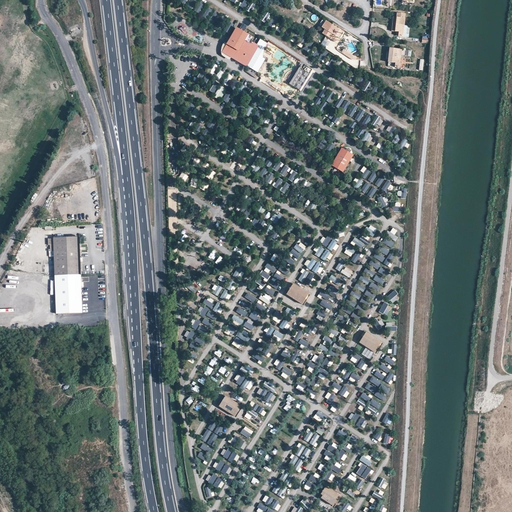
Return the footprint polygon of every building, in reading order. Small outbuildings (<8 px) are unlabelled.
[(395,9),(396,1),(390,0),(386,0),(386,8),(395,9)] [(199,13),(204,5),(199,2),(194,10),(199,13)] [(207,19),(212,10),(208,8),(203,16),(207,19)] [(229,30),(230,23),(226,22),(226,18),(217,17),(217,13),(212,12),(211,22),(216,22),(215,29),(229,30)] [(399,36),(403,37),(405,19),(394,17),(392,31),(399,33),(399,36)] [(339,30),(325,21),(321,27),(325,30),(329,32),(335,36),(339,30)] [(223,52),(247,66),(258,46),(251,42),(253,38),(237,28),(223,52)] [(335,36),(329,32),(326,37),(335,43),(339,38),(335,36)] [(309,51),(313,44),(308,41),(304,49),(309,51)] [(395,68),(400,68),(402,49),(393,49),(392,63),(395,63),(395,68)] [(320,57),(330,64),(335,58),(325,50),(320,57)] [(352,56),(343,50),(341,53),(351,60),(361,61),(361,57),(352,56)] [(290,84),(299,91),(310,74),(306,72),(302,69),(300,68),(290,84)] [(200,72),(192,76),(196,82),(203,77),(200,72)] [(230,102),(232,90),(237,91),(239,81),(231,79),(230,91),(226,90),(224,101),(230,102)] [(366,92),(371,82),(367,80),(362,90),(366,92)] [(213,93),(217,85),(213,83),(209,91),(213,93)] [(317,95),(321,90),(316,86),(312,91),(317,95)] [(223,98),(225,88),(218,87),(216,97),(223,98)] [(332,102),(335,91),(323,87),(320,96),(325,98),(325,100),(332,102)] [(339,108),(345,99),(340,96),(335,105),(339,108)] [(391,96),(386,103),(389,106),(394,98),(391,96)] [(234,108),(238,103),(233,100),(230,105),(234,108)] [(345,112),(351,102),(346,100),(341,110),(345,112)] [(347,114),(352,117),(358,107),(354,104),(347,114)] [(360,122),(366,111),(361,109),(355,119),(360,122)] [(257,121),(262,113),(257,110),(252,119),(257,121)] [(363,123),(367,125),(372,117),(368,115),(363,123)] [(373,124),(381,126),(383,118),(375,116),(373,124)] [(213,129),(215,121),(210,119),(207,127),(213,129)] [(356,127),(358,124),(352,122),(348,130),(355,133),(354,136),(360,138),(363,130),(356,127)] [(365,132),(363,140),(371,143),(373,135),(365,132)] [(399,146),(403,148),(408,141),(404,138),(399,146)] [(330,152),(335,147),(331,143),(326,148),(330,152)] [(350,153),(345,150),(342,148),(332,165),(342,172),(353,155),(350,153)] [(199,167),(201,159),(194,157),(192,166),(199,167)] [(401,157),(398,166),(403,168),(406,159),(401,157)] [(278,160),(273,168),(277,172),(283,164),(278,160)] [(201,169),(206,172),(209,165),(204,162),(201,169)] [(254,162),(251,166),(257,171),(260,167),(254,162)] [(285,177),(290,168),(285,165),(280,173),(285,177)] [(362,176),(366,179),(371,170),(364,166),(361,171),(364,173),(362,176)] [(211,170),(206,177),(211,180),(216,173),(211,170)] [(293,182),(297,173),(292,170),(288,180),(293,182)] [(373,171),(368,180),(373,182),(378,174),(373,171)] [(182,172),(178,178),(185,182),(189,176),(182,172)] [(375,184),(379,187),(385,179),(380,176),(375,184)] [(278,178),(274,186),(279,189),(283,180),(278,178)] [(353,186),(359,189),(363,180),(357,178),(353,186)] [(306,180),(301,185),(307,190),(312,185),(306,180)] [(387,180),(381,189),(386,192),(392,183),(387,180)] [(280,191),(285,194),(290,185),(286,182),(280,191)] [(365,182),(361,191),(366,193),(370,184),(365,182)] [(367,196),(372,198),(377,189),(373,186),(367,196)] [(399,188),(398,197),(407,198),(408,189),(399,188)] [(277,199),(281,193),(276,190),(272,197),(277,199)] [(389,204),(385,195),(378,198),(382,207),(389,204)] [(264,212),(266,208),(261,204),(258,209),(264,212)] [(275,212),(270,221),(284,227),(288,219),(275,212)] [(395,241),(398,237),(394,235),(397,231),(393,228),(390,232),(388,231),(386,234),(395,241)] [(275,240),(280,233),(275,230),(271,237),(275,240)] [(326,235),(321,241),(326,245),(331,239),(326,235)] [(363,247),(365,243),(355,237),(352,241),(363,247)] [(79,238),(53,239),(57,314),(82,313),(81,274),(79,238)] [(391,248),(394,243),(385,238),(383,242),(391,248)] [(328,248),(335,252),(339,245),(332,240),(328,248)] [(302,253),(306,246),(297,242),(294,249),(302,253)] [(348,246),(344,252),(351,257),(355,251),(348,246)] [(381,246),(378,250),(387,255),(389,251),(381,246)] [(321,258),(326,262),(332,255),(326,251),(321,258)] [(356,253),(351,260),(355,263),(360,256),(356,253)] [(375,253),(373,258),(383,262),(385,258),(375,253)] [(384,264),(389,266),(394,255),(389,253),(384,264)] [(275,254),(271,259),(276,264),(281,258),(275,254)] [(312,269),(316,261),(307,258),(304,266),(312,269)] [(371,261),(369,264),(378,269),(380,265),(371,261)] [(316,262),(313,270),(320,274),(324,266),(316,262)] [(335,269),(340,272),(344,265),(339,262),(335,269)] [(269,280),(271,273),(274,275),(277,268),(267,264),(264,271),(262,270),(260,276),(269,280)] [(349,278),(353,272),(345,266),(341,273),(349,278)] [(241,278),(244,272),(237,268),(234,275),(241,278)] [(366,268),(364,272),(373,277),(375,273),(366,268)] [(303,270),(299,280),(308,284),(312,274),(303,270)] [(337,287),(341,282),(332,275),(329,279),(333,283),(332,283),(337,287)] [(382,284),(385,281),(376,275),(374,279),(382,284)] [(368,284),(370,280),(361,276),(359,280),(368,284)] [(258,278),(256,283),(263,287),(266,283),(258,278)] [(269,283),(276,289),(280,285),(274,278),(269,283)] [(357,283),(355,287),(363,292),(366,288),(357,283)] [(215,284),(212,289),(215,290),(213,294),(218,296),(223,288),(215,284)] [(264,292),(273,296),(275,292),(266,288),(264,292)] [(306,299),(289,288),(283,299),(300,309),(306,299)] [(321,290),(319,296),(328,300),(330,293),(321,290)] [(359,299),(362,295),(353,290),(350,294),(359,299)] [(367,290),(365,293),(374,299),(376,296),(367,290)] [(393,304),(401,296),(395,290),(387,297),(393,304)] [(221,297),(228,301),(231,294),(224,291),(221,297)] [(269,304),(272,298),(263,293),(260,300),(269,304)] [(241,307),(252,309),(254,296),(247,294),(246,301),(242,300),(241,307)] [(331,309),(333,305),(322,300),(320,305),(331,309)] [(388,315),(391,305),(383,302),(380,313),(388,315)] [(220,313),(224,307),(217,303),(213,309),(220,313)] [(349,315),(353,311),(345,304),(341,309),(349,315)] [(364,315),(367,310),(358,305),(355,310),(364,315)] [(238,307),(236,312),(246,317),(248,313),(238,307)] [(288,308),(284,312),(291,317),(294,312),(288,308)] [(206,316),(197,330),(206,335),(218,316),(209,310),(206,316)] [(259,318),(261,315),(253,310),(251,313),(259,318)] [(319,311),(316,318),(320,319),(321,318),(324,319),(326,314),(319,311)] [(272,319),(280,323),(283,315),(276,312),(272,319)] [(234,315),(232,319),(242,324),(244,320),(234,315)] [(250,316),(246,320),(255,326),(258,321),(250,316)] [(376,329),(385,326),(382,318),(373,321),(376,329)] [(280,327),(287,330),(290,324),(282,321),(280,327)] [(392,326),(392,322),(386,323),(386,331),(397,331),(397,326),(392,326)] [(267,325),(264,331),(281,339),(284,333),(267,325)] [(336,336),(339,332),(331,328),(329,332),(336,336)] [(298,330),(292,338),(298,342),(303,333),(298,330)] [(377,342),(361,333),(355,343),(370,352),(377,342)] [(194,341),(189,339),(186,345),(197,349),(202,339),(197,336),(194,341)] [(325,353),(333,340),(326,336),(318,349),(325,353)] [(307,348),(309,344),(301,339),(299,343),(307,348)] [(342,350),(344,347),(336,342),(334,346),(342,350)] [(388,347),(388,354),(396,354),(397,344),(392,344),(392,348),(388,347)] [(286,357),(293,350),(289,346),(282,353),(286,357)] [(268,352),(258,347),(253,357),(263,362),(268,352)] [(354,353),(350,360),(356,364),(360,357),(354,353)] [(298,364),(300,358),(292,355),(291,361),(298,364)] [(393,366),(396,361),(387,355),(384,360),(393,366)] [(326,358),(321,366),(326,369),(331,361),(326,358)] [(369,365),(362,360),(357,366),(364,371),(369,365)] [(276,367),(280,370),(284,364),(281,361),(276,367)] [(310,362),(307,370),(313,372),(317,365),(310,362)] [(382,363),(379,368),(388,373),(391,369),(382,363)] [(242,365),(241,370),(252,374),(254,368),(242,365)] [(280,375),(287,379),(291,372),(284,368),(280,375)] [(377,370),(374,375),(383,380),(385,375),(377,370)] [(390,384),(395,375),(389,372),(385,381),(390,384)] [(357,383),(360,377),(352,373),(349,379),(357,383)] [(245,379),(242,387),(251,390),(254,383),(245,379)] [(304,389),(307,385),(300,379),(297,383),(304,389)] [(267,381),(265,384),(274,390),(276,387),(267,381)] [(334,382),(332,386),(339,390),(342,386),(334,382)] [(365,388),(374,393),(377,388),(367,384),(365,388)] [(382,384),(374,395),(383,401),(390,390),(382,384)] [(306,391),(316,395),(317,390),(308,387),(306,391)] [(343,388),(339,393),(346,398),(350,393),(343,388)] [(265,399),(273,403),(276,396),(269,392),(265,399)] [(324,399),(331,403),(335,396),(328,392),(324,399)] [(362,393),(360,398),(359,398),(357,404),(366,408),(370,397),(362,393)] [(219,406),(235,416),(241,406),(225,396),(219,406)] [(367,411),(376,414),(381,403),(372,400),(367,411)] [(284,402),(281,407),(287,410),(290,405),(284,402)] [(333,403),(330,410),(336,413),(339,406),(333,403)] [(253,409),(262,415),(265,411),(255,405),(253,409)] [(315,415),(323,420),(326,416),(318,411),(315,415)] [(247,413),(244,417),(249,421),(252,416),(247,413)] [(390,425),(393,416),(385,413),(382,422),(390,425)] [(362,414),(360,419),(368,423),(371,418),(362,414)] [(207,442),(215,424),(210,422),(202,440),(207,442)] [(286,424),(283,428),(288,432),(291,428),(286,424)] [(245,426),(241,433),(249,438),(253,432),(245,426)] [(341,427),(338,435),(344,437),(347,430),(341,427)] [(374,438),(380,441),(384,432),(379,429),(374,438)] [(232,438),(241,443),(245,438),(236,432),(232,438)] [(308,442),(312,435),(308,432),(303,439),(308,442)] [(214,433),(209,442),(214,445),(219,436),(214,433)] [(348,439),(355,446),(359,442),(353,434),(348,439)] [(310,444),(315,446),(319,437),(314,435),(310,444)] [(385,435),(384,443),(392,444),(393,436),(385,435)] [(203,443),(200,448),(211,454),(214,450),(203,443)] [(350,453),(354,447),(348,443),(344,450),(350,453)] [(300,456),(304,447),(300,444),(295,454),(300,456)] [(227,448),(224,452),(233,458),(236,454),(227,448)] [(307,448),(301,457),(305,460),(311,450),(307,448)] [(341,451),(337,458),(344,461),(348,454),(341,451)] [(197,457),(207,462),(209,457),(199,452),(197,457)] [(372,452),(370,455),(379,461),(382,458),(372,452)] [(294,455),(289,465),(294,468),(299,458),(294,455)] [(369,467),(372,462),(362,455),(359,460),(369,467)] [(222,464),(233,467),(234,462),(223,459),(222,464)] [(298,470),(304,461),(299,459),(294,468),(298,470)] [(337,461),(332,468),(345,476),(349,469),(337,461)] [(365,473),(368,468),(359,462),(356,466),(365,473)] [(217,463),(214,467),(224,473),(226,469),(217,463)] [(284,481),(290,473),(285,470),(280,479),(284,481)] [(215,472),(213,477),(222,481),(224,477),(215,472)] [(361,475),(358,483),(367,486),(369,479),(361,475)] [(207,483),(216,488),(219,483),(209,478),(207,483)] [(305,486),(314,489),(316,484),(307,481),(305,486)] [(275,484),(273,493),(282,496),(284,486),(275,484)] [(334,503),(336,505),(342,497),(327,486),(321,495),(323,495),(321,498),(332,506),(334,503)] [(208,499),(215,497),(214,492),(211,493),(209,489),(205,490),(208,499)] [(353,497),(356,493),(349,489),(347,493),(353,497)] [(382,493),(375,490),(373,497),(380,499),(382,493)] [(262,501),(269,505),(273,499),(266,495),(262,501)] [(305,498),(301,502),(308,508),(312,504),(305,498)] [(259,511),(265,511),(268,508),(261,503),(256,510),(259,511)]
